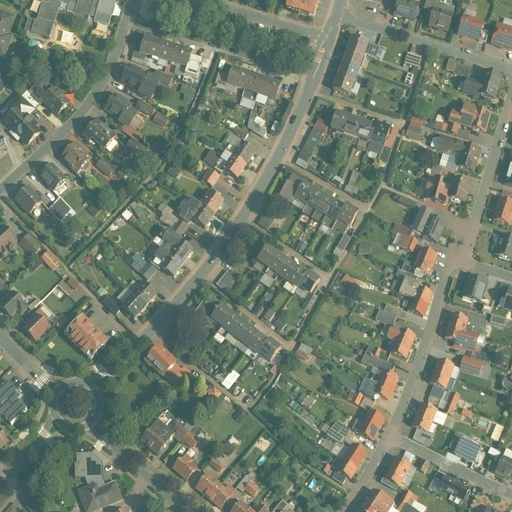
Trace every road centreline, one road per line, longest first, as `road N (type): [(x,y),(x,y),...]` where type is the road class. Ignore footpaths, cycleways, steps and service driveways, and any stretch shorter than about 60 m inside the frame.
road 1 (tertiary): [(311,82),(277,158),(215,256),(92,393)]
road 2 (residential): [(0,191),(102,85),(126,24)]
road 3 (residential): [(126,24),(311,82)]
road 4 (residential): [(456,259),(389,436)]
road 5 (residential): [(335,15),(511,70)]
road 6 (residential): [(511,97),(466,251),(456,259)]
road 7 (residential): [(326,39),(195,0)]
road 8 (residential): [(389,436),(511,496)]
road 9 (residential): [(90,420),(189,511)]
